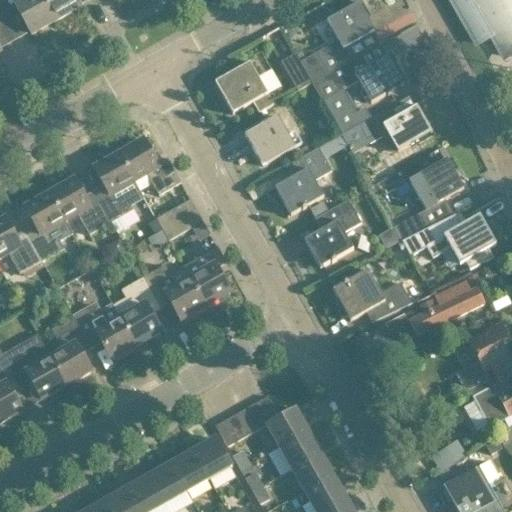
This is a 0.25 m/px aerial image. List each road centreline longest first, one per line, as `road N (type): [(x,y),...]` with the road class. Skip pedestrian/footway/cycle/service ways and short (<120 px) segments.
road 1 (residential): [(0,486),(294,323)]
road 2 (residential): [(294,323),(155,65)]
road 3 (residential): [(403,511),(294,323)]
road 4 (residential): [(511,182),(422,0)]
road 5 (residential): [(0,155),(155,65)]
road 6 (residential): [(155,65),(264,0)]
